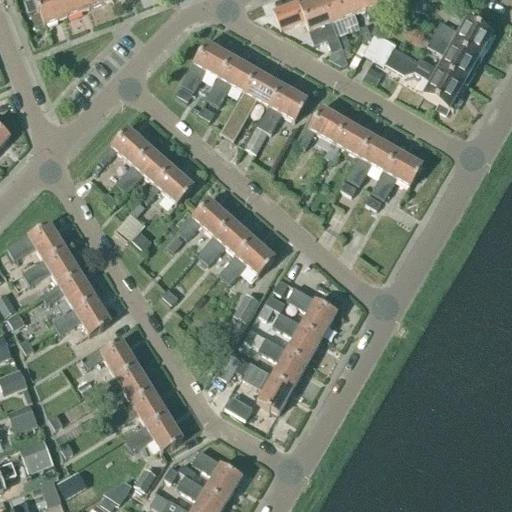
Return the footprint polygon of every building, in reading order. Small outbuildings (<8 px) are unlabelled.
[(66,22),(57,0),(30,0),(32,3),(36,14),(43,31),(66,22)] [(57,0),(66,22),(88,13),(83,0),(57,0)] [(83,0),(88,13),(111,4),(109,0),(83,0)] [(353,20),(344,0),(326,0),(320,3),(331,28),(338,26),(353,20)] [(371,0),(344,0),(353,20),(364,15),(368,25),(379,20),(371,0)] [(388,11),(392,0),(379,0),(377,6),(388,11)] [(398,22),(408,0),(394,0),(387,17),(398,22)] [(36,14),(32,3),(23,7),(27,17),(36,14)] [(331,28),(320,3),(299,11),(297,5),(272,15),(279,35),(303,25),(313,49),(326,44),(331,57),(340,53),(335,40),(331,28)] [(433,40),(480,67),(494,42),(490,40),(465,25),(457,39),(439,29),(433,40)] [(372,67),(385,46),(373,39),(361,60),(372,67)] [(467,91),(480,67),(433,40),(425,52),(444,62),(437,74),(467,91)] [(385,46),(372,67),(381,72),(383,69),(392,53),(393,50),(385,46)] [(192,69),(179,92),(191,99),(192,100),(205,77),(216,84),(217,84),(230,62),(204,48),(192,69)] [(452,116),(467,91),(437,74),(437,75),(418,64),(417,67),(392,53),(383,69),(402,80),(411,77),(430,87),(423,100),(438,109),(437,111),(446,116),(448,114),(452,116)] [(330,58),(326,65),(339,73),(347,70),(341,54),(330,58)] [(217,84),(216,84),(204,106),(218,113),(230,91),(242,98),(255,77),(230,62),(217,84)] [(369,72),(363,83),(374,88),(379,78),(369,72)] [(250,103),(267,112),(268,113),(280,91),(255,77),(242,98),(234,111),(243,116),(250,103)] [(306,105),(280,91),(268,113),(267,112),(255,132),(266,138),(269,140),(280,120),(293,127),(306,105)] [(186,107),(191,99),(179,92),(175,100),(186,107)] [(243,116),(234,111),(220,136),(232,143),(246,118),(243,116)] [(208,127),(213,119),(201,112),(197,120),(208,127)] [(332,149),(333,149),(345,128),(319,113),(308,134),(307,134),(297,151),(304,154),(313,138),(332,149)] [(358,164),(370,142),(345,128),(333,149),(332,149),(324,162),(333,167),(340,154),(357,163),(358,164)] [(254,159),(266,138),(255,132),(243,153),(254,159)] [(126,134),(110,152),(110,151),(97,166),(102,172),(115,157),(131,171),(132,172),(148,153),(126,134)] [(0,151),(8,143),(0,135),(0,151)] [(358,164),(357,163),(345,184),(359,192),(371,171),(382,177),(383,178),(395,156),(370,142),(358,164)] [(170,172),(148,153),(132,172),(131,171),(114,190),(125,199),(142,181),(152,190),(153,191),(170,172)] [(383,178),(382,177),(370,198),(384,206),(396,185),(408,192),(421,171),(395,156),(383,178)] [(146,210),(158,196),(175,210),(192,192),(170,172),(153,191),(152,190),(140,205),(146,210)] [(338,196),(350,202),(354,194),(343,188),(338,196)] [(110,215),(116,208),(107,200),(101,207),(110,215)] [(364,209),(375,216),(379,208),(368,202),(364,209)] [(198,231),(212,243),(213,243),(229,225),(207,205),(191,223),(177,238),(185,245),(198,231)] [(135,223),(143,213),(137,208),(129,219),(135,223)] [(234,262),(234,263),(251,244),(229,225),(213,243),(212,243),(196,261),(207,271),(223,253),(234,262)] [(42,266),(41,267),(42,267),(63,254),(48,229),(28,242),(27,241),(5,255),(13,267),(34,254),(42,266)] [(138,238),(131,246),(142,256),(150,248),(138,238)] [(175,242),(167,251),(173,257),(181,248),(175,242)] [(273,263),(251,244),(234,263),(234,262),(217,280),(228,290),(245,272),(256,282),(273,263)] [(57,291),(57,292),(79,279),(63,254),(42,267),(41,267),(21,279),(28,292),(50,279),(57,291)] [(72,316),(72,317),(94,303),(79,279),(57,292),(57,291),(40,302),(45,310),(62,300),(72,316)] [(280,302),(286,290),(278,285),(271,297),(280,302)] [(306,318),(299,331),(321,344),(335,318),(314,307),(314,306),(292,293),(285,306),(306,318)] [(0,324),(3,323),(14,316),(4,299),(3,299),(0,294),(0,324)] [(170,311),(176,304),(166,295),(160,302),(170,311)] [(246,328),(257,309),(243,301),(232,319),(246,328)] [(272,315),(278,319),(283,309),(269,301),(263,311),(272,315)] [(109,328),(94,303),(72,317),(72,316),(51,329),(59,341),(80,328),(88,341),(109,328)] [(257,322),(265,327),(272,315),(263,311),(257,322)] [(15,318),(6,323),(11,332),(20,326),(15,318)] [(285,356),(306,369),(321,344),(299,331),(278,319),(271,331),(292,344),(285,356)] [(251,352),(258,340),(249,335),(242,347),(251,352)] [(2,342),(0,342),(0,364),(9,361),(2,342)] [(278,369),(270,381),(270,382),(292,394),(306,369),(285,356),(263,344),(256,356),(278,369)] [(25,345),(18,349),(25,360),(32,356),(25,345)] [(102,365),(114,383),(114,384),(136,371),(120,346),(100,358),(83,368),(87,374),(102,365)] [(239,367),(228,361),(216,381),(226,387),(239,367)] [(241,364),(233,377),(241,381),(248,368),(241,364)] [(241,381),(239,385),(261,397),(255,407),(277,420),(292,394),(270,382),(270,381),(248,368),(241,381)] [(151,396),(136,371),(114,384),(114,383),(93,396),(101,409),(122,396),(129,408),(130,409),(151,396)] [(0,394),(3,402),(26,392),(19,374),(0,381),(0,394)] [(86,386),(76,391),(81,399),(90,393),(86,386)] [(145,433),(166,420),(151,396),(130,409),(129,408),(108,421),(116,433),(137,420),(144,432),(145,433)] [(230,403),(224,414),(244,426),(251,415),(240,409),(230,403)] [(36,431),(28,410),(6,419),(10,431),(20,427),(23,435),(36,431)] [(54,420),(47,425),(54,435),(61,431),(54,420)] [(152,445),(160,458),(181,445),(166,420),(145,433),(144,432),(123,445),(131,458),(152,445)] [(25,476),(50,467),(41,446),(17,456),(25,476)] [(65,447),(58,452),(65,463),(72,458),(65,447)] [(211,482),(204,494),(203,495),(225,508),(240,483),(220,471),(220,470),(198,457),(190,469),(211,482)] [(0,486),(14,481),(10,469),(0,473),(0,495),(2,495),(0,488),(0,486)] [(181,470),(177,477),(190,485),(194,478),(181,470)] [(169,473),(163,484),(170,489),(176,478),(169,473)] [(142,498),(153,480),(143,474),(131,492),(142,498)] [(75,479),(56,490),(62,500),(81,489),(75,479)] [(196,507),(193,511),(222,511),(225,508),(203,495),(204,494),(183,481),(175,494),(196,507)] [(123,487),(103,500),(118,510),(130,492),(123,487)] [(103,503),(98,510),(101,511),(112,511),(114,510),(103,503)]
